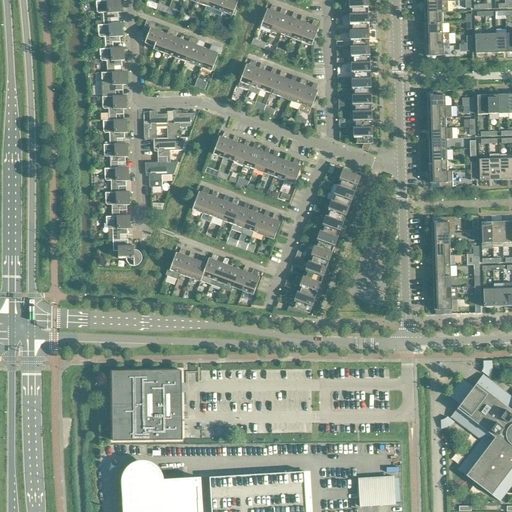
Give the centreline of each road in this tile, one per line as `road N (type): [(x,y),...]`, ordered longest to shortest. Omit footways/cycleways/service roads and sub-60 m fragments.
road 1 (secondary): [(30,320),(22,0)]
road 2 (secondary): [(5,0),(14,319)]
road 3 (residential): [(325,343),(213,325),(30,320)]
road 4 (residential): [(30,339),(325,343)]
road 5 (residential): [(332,147),(216,104),(141,101)]
road 6 (secondary): [(14,338),(12,511)]
road 7 (residential): [(401,172),(396,0)]
road 8 (secondary): [(35,511),(30,339)]
road 9 (residential): [(406,342),(401,172)]
road 10 (residential): [(277,298),(332,147)]
road 11 (residential): [(336,149),(333,0)]
road 12 (residential): [(146,241),(141,101)]
